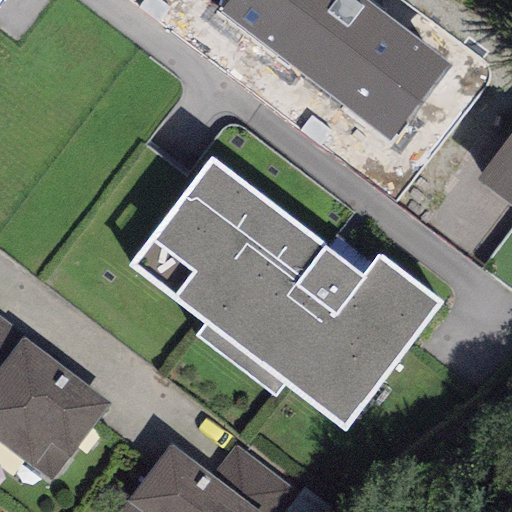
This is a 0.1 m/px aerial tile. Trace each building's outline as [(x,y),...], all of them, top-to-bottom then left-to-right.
[(511,142),(477,191),(511,215),(511,142)] [(363,284),(211,167),(128,275),(206,334),(197,346),(275,405),(283,394),(344,441),(442,314),(378,265),(363,284)] [(0,322),(0,362),(20,337),(0,322)] [(109,410),(24,345),(0,375),(0,448),(50,487),(109,410)] [(235,448),(210,481),(249,511),(280,511),(295,494),(235,448)] [(249,511),(210,481),(169,449),(120,511),(249,511)]
